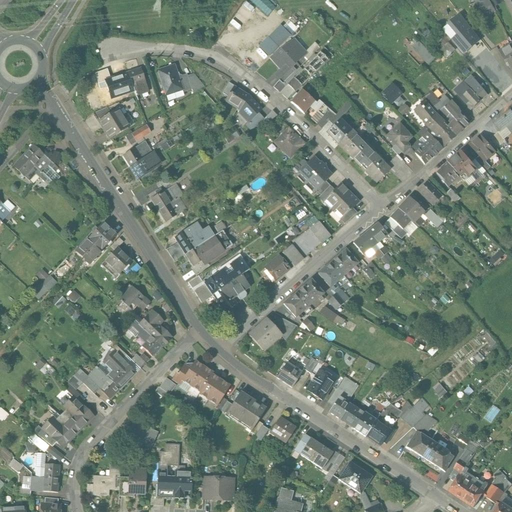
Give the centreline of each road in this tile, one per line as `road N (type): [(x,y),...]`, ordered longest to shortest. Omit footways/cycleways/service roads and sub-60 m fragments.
road 1 (residential): [(380,211),(297,124),(232,71),(192,51),(111,48)]
road 2 (residential): [(217,349),(438,500)]
road 3 (residential): [(56,108),(200,330)]
road 4 (residential): [(76,511),(74,473),(88,443),(200,330)]
road 5 (residential): [(380,211),(217,349)]
road 6 (residential): [(511,96),(380,211)]
